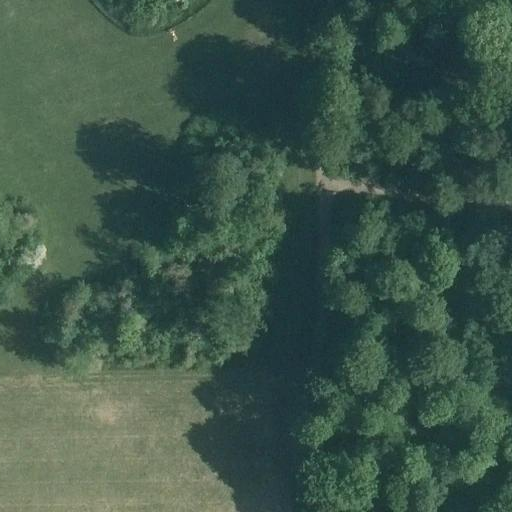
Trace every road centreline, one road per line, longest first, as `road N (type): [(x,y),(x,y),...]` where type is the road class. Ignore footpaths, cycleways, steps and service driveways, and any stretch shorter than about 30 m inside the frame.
road 1 (unknown): [(338,0),(321,181),(328,308),(290,511)]
road 2 (track): [(511,202),(321,181)]
